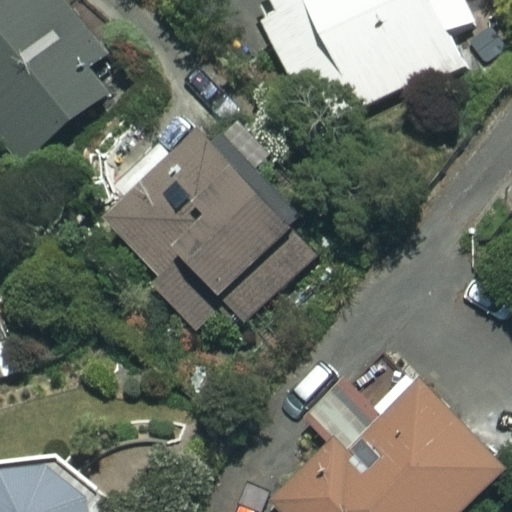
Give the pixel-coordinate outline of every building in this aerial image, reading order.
[(105,57),(56,0),(0,0),(0,133),(31,170),(112,101),(87,72),(105,57)] [(278,0),(288,19),(270,28),(326,140),(468,68),(453,39),(480,26),(466,0),(278,0)] [(119,231),(215,355),(318,274),(270,211),(280,203),(229,137),(144,203),(119,231)] [(0,384),(25,377),(0,295),(0,384)] [(365,460),(345,439),(276,505),(282,511),(481,511),(511,483),(511,478),(434,395),(365,460)] [(93,511),(29,462),(0,499),(0,511),(93,511)]
